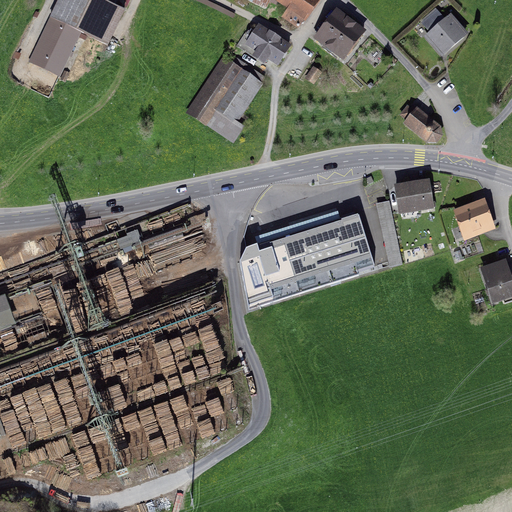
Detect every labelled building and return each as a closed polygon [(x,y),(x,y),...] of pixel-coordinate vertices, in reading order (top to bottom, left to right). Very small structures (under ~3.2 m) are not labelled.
[(106,0),(57,0),(27,60),(58,76),(81,30),(111,45),(129,11),(106,0)] [(269,0),(248,0),(265,8),(269,0)] [(277,0),(287,7),(281,14),(298,27),(318,0),(277,0)] [(367,31),(336,7),(314,36),(345,59),(367,31)] [(450,22),(440,9),(424,22),(434,33),(430,36),(447,56),(472,36),(456,17),(450,22)] [(291,45),(259,24),(245,44),(255,51),(252,55),(266,64),(269,58),(278,65),(291,45)] [(269,80),(230,53),(189,111),(236,144),(249,126),(241,120),(269,80)] [(325,72),(317,67),(309,78),(317,84),(325,72)] [(441,130),(417,111),(415,113),(407,108),(400,117),(407,123),(405,126),(430,145),(437,144),(442,137),(441,130)] [(429,183),(394,189),(396,201),(400,219),(435,212),(429,183)] [(390,199),(377,202),(390,267),(403,264),(390,199)] [(479,202),(457,210),(467,240),(499,230),(489,199),(479,202)] [(258,248),(275,301),(373,270),(356,217),(343,221),(258,248)] [(139,229),(118,236),(121,247),(142,240),(139,229)] [(490,268),(482,271),(494,306),(511,299),(511,274),(508,262),(490,268)] [(6,297),(0,298),(0,331),(16,325),(6,297)] [(187,390),(201,435),(248,421),(233,373),(217,378),(218,380),(187,390)]
